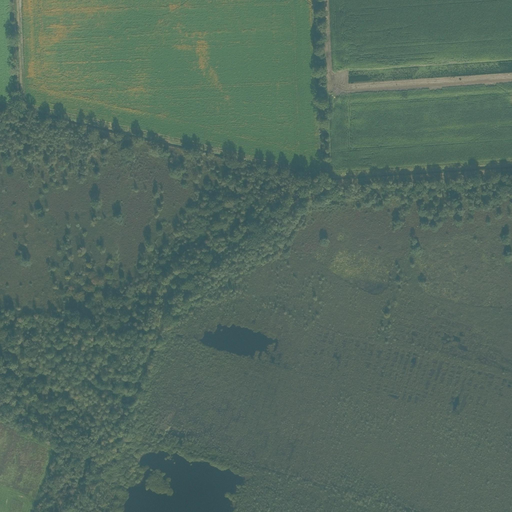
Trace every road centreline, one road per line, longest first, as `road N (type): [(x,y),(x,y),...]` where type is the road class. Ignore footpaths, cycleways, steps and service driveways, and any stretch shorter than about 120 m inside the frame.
road 1 (track): [(316,195),(174,287),(157,330)]
road 2 (track): [(511,171),(333,181),(316,195)]
